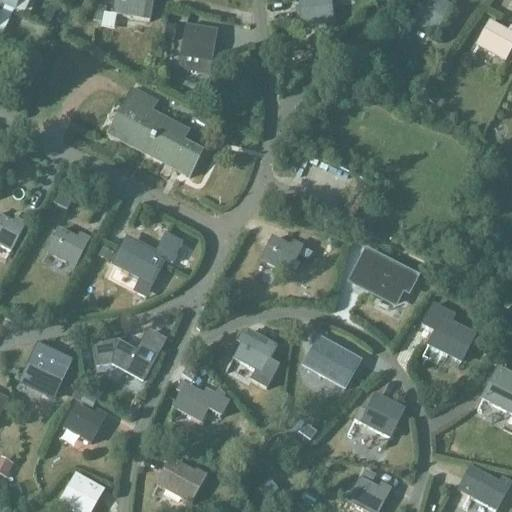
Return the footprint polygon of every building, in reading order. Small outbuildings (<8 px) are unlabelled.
[(0,0),(0,8),(22,19),(30,4),(32,0),(0,0)] [(113,0),(111,17),(143,24),(147,0),(113,0)] [(317,0),(297,3),(300,31),(332,27),(329,0),(317,0)] [(433,5),(423,0),(412,0),(402,20),(437,39),(452,9),(436,0),(433,5)] [(488,24),(474,49),(504,65),(511,50),(511,30),(509,30),(507,34),(488,24)] [(184,32),(177,73),(209,78),(216,33),(204,30),(203,35),(184,32)] [(131,90),(105,139),(189,182),(203,154),(184,144),(189,133),(152,114),(158,104),(131,90)] [(290,219),(295,209),(281,202),(276,212),(290,219)] [(0,218),(0,250),(10,256),(25,226),(15,221),(12,225),(0,218)] [(58,231),(44,256),(74,271),(90,242),(78,236),(76,241),(58,231)] [(120,252),(113,266),(124,271),(123,274),(128,277),(150,288),(164,262),(171,265),(180,246),(165,238),(153,260),(135,251),(134,252),(126,248),(123,254),(120,252)] [(308,254),(302,251),(303,249),(292,244),(290,248),(271,239),(258,265),(288,280),(299,259),(305,262),(308,254)] [(366,256),(351,285),(393,306),(402,289),(408,292),(414,280),(366,256)] [(432,307),(420,330),(432,336),(426,349),(446,359),(448,354),(462,361),(474,337),(450,325),(454,318),(432,307)] [(114,339),(90,344),(94,362),(108,359),(138,377),(160,338),(145,329),(133,350),(114,339)] [(248,334),(232,362),(254,374),(250,383),(265,392),(278,369),(268,364),(276,350),(248,334)] [(54,399),(71,363),(58,357),(56,360),(53,359),(55,355),(36,346),(19,383),(54,399)] [(322,349),(308,374),(338,390),(354,361),(343,354),(341,359),(322,349)] [(493,380),(482,402),(509,416),(511,417),(511,376),(499,370),(493,380)] [(202,397),(184,387),(170,412),(200,427),(216,398),(205,392),(202,397)] [(360,413),(355,423),(391,441),(405,412),(376,398),(367,416),(360,413)] [(75,407),(61,432),(90,448),(106,419),(95,412),(93,417),(75,407)] [(169,461),(154,489),(190,509),(206,478),(196,472),(195,474),(169,461)] [(469,470),(455,494),(488,511),(497,511),(511,486),(500,480),(498,485),(469,470)] [(74,477),(58,506),(68,511),(92,511),(103,493),(74,477)] [(359,484),(347,506),(357,511),(379,511),(389,494),(380,489),(377,494),(359,484)]
